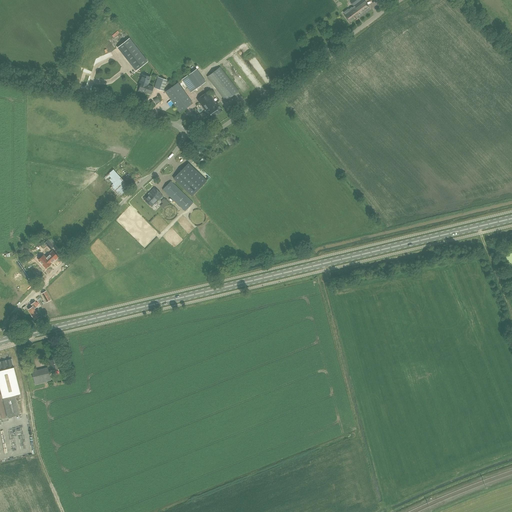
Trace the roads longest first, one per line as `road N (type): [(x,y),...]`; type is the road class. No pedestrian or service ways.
road 1 (primary): [(0,342),(511,220)]
road 2 (unclassified): [(0,77),(112,101),(190,135),(208,135),(401,0)]
